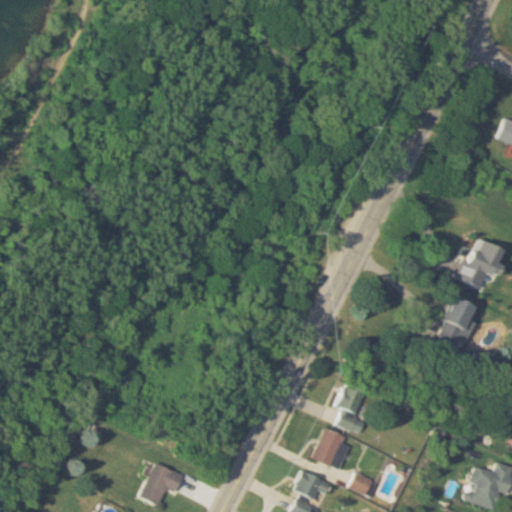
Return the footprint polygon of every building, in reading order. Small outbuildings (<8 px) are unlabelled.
[(497,140),(511,144),(511,121),(505,119),(497,140)] [(433,342),(456,353),(477,308),(454,297),(433,342)] [(341,409),(336,426),(360,433),(364,421),(355,418),(364,390),(342,384),(335,407),(341,409)] [(348,447),(343,445),(346,437),(325,429),(313,460),(339,470),(348,447)] [(166,489),(175,494),(183,476),(154,463),(139,498),(159,507),(166,489)] [(494,509),(497,494),(507,496),(511,471),(511,467),(495,464),(494,472),(472,468),(465,503),(494,509)] [(290,511),(317,511),(319,508),(318,508),(329,482),(301,471),(293,492),(298,494),(290,511)]
